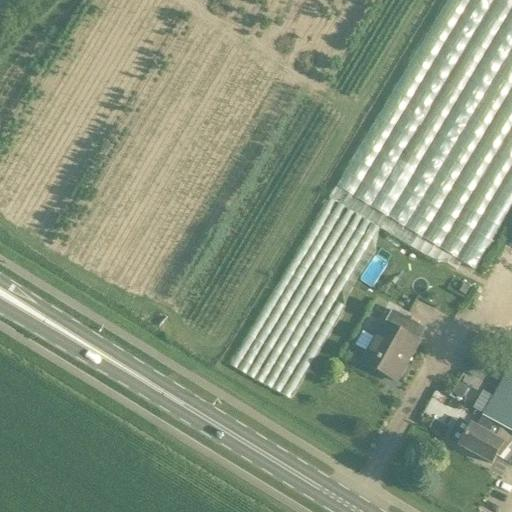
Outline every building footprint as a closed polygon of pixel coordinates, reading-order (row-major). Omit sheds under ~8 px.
[(486,271),(511,221),(511,0),(445,0),(346,193),(395,218),(392,223),(486,271)] [(324,322),(365,240),(364,229),(378,227),(382,218),(373,219),(353,209),(341,211),(339,199),(329,200),(320,218),(307,220),(259,317),(267,321),(271,320),(284,326),(263,329),(264,335),(253,336),(254,344),(246,361),(282,379),(297,350),(303,349),(313,328),(325,327),(324,322)] [(465,296),(469,288),(463,285),(459,293),(465,296)] [(403,371),(418,343),(412,339),(419,327),(392,311),(385,325),(383,323),(361,364),(393,381),(400,369),(403,371)] [(472,426),(460,447),(492,465),(497,457),(500,459),(511,443),(511,363),(482,416),(483,417),(476,428),(472,426)] [(470,397),(463,388),(454,396),(461,405),(470,397)]
